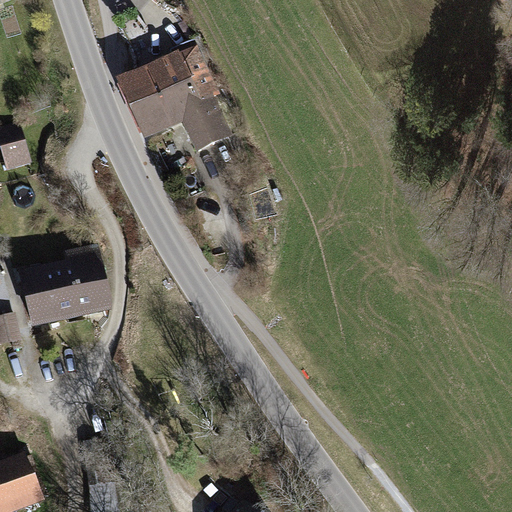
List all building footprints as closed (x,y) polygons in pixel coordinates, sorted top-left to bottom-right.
[(196,153),(229,137),(210,97),(216,94),(198,56),(183,63),(182,60),(119,90),(144,141),(181,123),(196,153)] [(20,123),(0,128),(0,147),(7,171),(32,164),(20,123)] [(21,279),(33,329),(108,310),(109,301),(96,250),(65,258),(68,267),(21,279)] [(16,314),(0,318),(0,347),(23,342),(16,314)] [(110,440),(84,443),(90,488),(117,484),(110,440)] [(28,460),(27,457),(0,467),(0,511),(28,511),(46,505),(44,500),(49,498),(33,458),(28,460)] [(225,511),(258,511),(242,499),(239,503),(231,497),(222,509),(225,511)]
